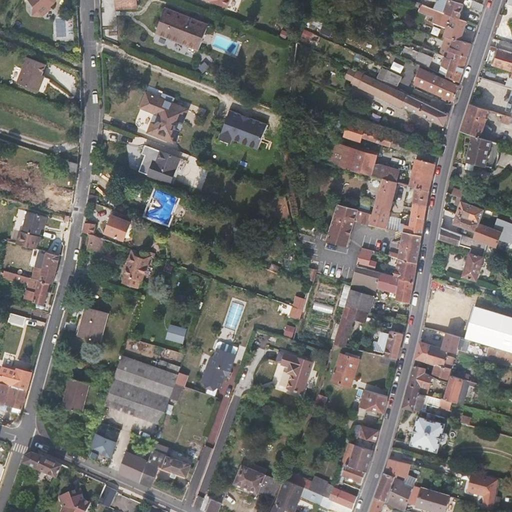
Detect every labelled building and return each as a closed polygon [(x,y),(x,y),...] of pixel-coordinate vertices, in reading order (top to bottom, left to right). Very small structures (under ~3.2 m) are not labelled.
[(28,0),(33,5),(32,14),(32,16),(43,17),(52,8),(51,6),(55,3),(56,0),(28,0)] [(138,9),(138,4),(137,0),(115,0),(115,5),(116,10),(138,9)] [(462,12),(465,4),(463,4),(452,0),(435,0),(437,1),(434,9),(437,10),(445,12),(446,14),(459,19),(462,12)] [(465,0),(452,0),(463,4),(465,4),(480,11),(483,5),(477,3),(472,0),(470,0),(468,0),(469,1),(465,0)] [(437,10),(434,9),(429,7),(421,5),(419,12),(434,17),(437,10)] [(199,50),(209,24),(166,8),(156,34),(199,50)] [(467,22),(459,19),(446,14),(445,12),(437,10),(434,17),(428,34),(442,39),(443,36),(445,37),(457,40),(461,41),(464,32),(467,22)] [(320,20),(305,13),(303,20),(317,27),(320,20)] [(330,37),(335,27),(324,22),(320,33),(330,37)] [(286,39),(289,32),(282,30),(280,37),(286,39)] [(469,51),(471,44),(461,41),(457,40),(445,37),(439,54),(452,58),(454,59),(456,54),(467,57),(469,51)] [(432,58),(405,46),(400,56),(401,56),(428,67),(432,58)] [(511,52),(499,48),(493,65),(511,71),(511,77),(509,86),(511,86),(511,52)] [(463,70),(467,57),(456,54),(454,59),(452,58),(452,59),(444,56),(441,65),(448,70),(446,76),(447,76),(459,82),(463,70)] [(42,84),(45,76),(43,75),(47,65),(27,57),(17,82),(39,91),(42,84)] [(436,94),(441,77),(420,67),(414,84),(436,94)] [(396,89),(402,76),(383,68),(377,80),(396,89)] [(449,115),(408,95),(396,89),(377,80),(365,74),(364,75),(357,72),(351,83),(402,107),(402,106),(445,126),(447,120),(449,115)] [(454,102),(460,85),(459,84),(441,77),(436,94),(444,97),(453,101),(454,102)] [(188,109),(173,104),(175,98),(162,93),(160,98),(146,93),(143,100),(141,107),(156,113),(148,132),(175,143),(188,109)] [(492,128),(485,126),(489,114),(499,117),(498,120),(508,124),(510,117),(491,110),(470,104),(466,117),(462,131),(473,135),(481,137),(489,140),(492,128)] [(268,126),(230,111),(220,140),(231,144),(233,139),(259,149),(268,126)] [(363,138),(390,147),(400,150),(403,141),(348,123),(343,137),(361,143),(363,138)] [(481,137),(473,135),(470,149),(467,161),(468,161),(467,165),(468,166),(472,167),(474,167),(475,163),(496,168),(502,144),(489,140),(481,137)] [(372,176),(378,155),(333,141),(327,163),(335,165),(335,166),(372,176)] [(170,184),(181,158),(144,144),(141,153),(144,154),(141,163),(137,172),(170,184)] [(430,190),(436,164),(426,161),(416,159),(410,186),(416,188),(430,191),(430,190)] [(77,174),(78,164),(69,161),(66,171),(77,174)] [(397,183),(401,170),(379,163),(375,177),(381,179),(383,179),(384,179),(397,183)] [(409,187),(410,177),(400,175),(398,185),(409,187)] [(393,202),(397,183),(384,179),(373,213),(370,224),(387,228),(386,229),(389,230),(399,232),(401,224),(401,219),(389,217),(393,202)] [(454,188),(448,186),(447,193),(458,197),(463,198),(470,201),(472,195),(454,188)] [(416,188),(413,207),(412,215),(410,225),(401,224),(399,232),(403,232),(422,236),(430,191),(416,188)] [(168,224),(178,198),(157,190),(152,203),(147,216),(168,224)] [(97,203),(99,196),(90,194),(89,200),(95,203),(95,202),(97,203)] [(455,204),(460,206),(457,214),(479,223),(484,209),(462,201),(463,198),(458,197),(457,200),(455,204)] [(370,224),(373,213),(338,204),(330,231),(327,240),(347,247),(355,221),(370,226),(370,225),(370,224)] [(46,223),(47,217),(28,211),(22,231),(39,236),(41,229),(44,229),(46,223)] [(511,234),(494,228),(479,223),(457,214),(456,219),(454,224),(477,232),(486,236),(488,232),(492,234),(494,230),(511,237),(511,234)] [(125,238),(131,222),(112,215),(109,224),(105,233),(119,239),(120,236),(125,238)] [(511,234),(511,217),(509,222),(498,218),(494,228),(511,234)] [(326,229),(328,223),(320,220),(317,226),(326,229)] [(96,225),(85,223),(83,232),(88,234),(93,236),(96,225)] [(488,244),(441,227),(439,239),(471,248),(470,252),(466,265),(463,277),(477,281),(488,244)] [(420,249),(422,236),(403,232),(402,239),(402,242),(399,241),(397,248),(400,249),(400,254),(390,251),(389,255),(397,257),(398,258),(399,258),(417,263),(420,249)] [(103,253),(105,240),(93,236),(88,234),(86,241),(84,248),(103,253)] [(370,260),(372,251),(362,248),(357,266),(374,270),(376,262),(370,260)] [(142,281),(151,256),(133,250),(124,275),(125,276),(123,282),(138,287),(140,281),(142,281)] [(53,284),(60,255),(47,252),(43,268),(35,266),(32,278),(51,283),(53,284)] [(416,272),(417,263),(399,258),(398,258),(397,257),(394,268),(397,269),(395,276),(414,281),(416,272)] [(369,312),(370,313),(377,314),(379,308),(372,307),(377,289),(398,294),(396,300),(403,302),(410,303),(414,281),(395,276),(374,270),(357,266),(350,290),(348,299),(346,306),(358,309),(369,312)] [(316,274),(317,270),(308,268),(310,275),(312,281),(314,283),(316,274)] [(5,270),(4,272),(1,272),(0,275),(3,276),(2,279),(28,285),(24,298),(45,304),(48,293),(51,283),(32,278),(5,270)] [(446,291),(448,284),(432,279),(432,280),(431,286),(446,291)] [(348,299),(350,290),(344,288),(339,306),(345,307),(345,306),(346,306),(348,299)] [(303,309),(306,299),(296,296),(293,306),(303,310),(303,309)] [(300,320),(303,310),(293,306),(290,316),(300,320)] [(346,347),(354,320),(366,323),(369,312),(358,309),(346,306),(345,306),(345,307),(334,344),(346,347)] [(75,336),(80,337),(101,342),(109,313),(85,307),(83,314),(81,322),(79,322),(75,336)] [(511,351),(511,318),(475,307),(471,322),(466,336),(467,337),(511,351)] [(405,323),(407,316),(398,313),(396,320),(405,323)] [(24,325),(26,318),(13,315),(11,321),(24,325)] [(184,342),(188,329),(172,325),(169,337),(184,342)] [(271,333),(258,329),(252,344),(265,349),(271,333)] [(398,360),(404,334),(397,332),(391,330),(390,334),(381,332),(378,342),(374,341),(372,350),(385,353),(384,356),(397,360),(398,360)] [(420,343),(434,346),(441,349),(456,353),(457,353),(458,349),(465,351),(468,339),(446,333),(439,331),(435,345),(428,343),(421,341),(420,343)] [(231,372),(236,355),(238,355),(241,347),(220,341),(218,348),(217,348),(214,358),(208,363),(202,382),(211,385),(221,389),(225,376),(227,371),(227,370),(231,372)] [(434,346),(420,343),(416,359),(429,363),(434,346)] [(441,349),(434,346),(429,363),(432,364),(436,365),(433,374),(440,376),(440,377),(449,380),(456,353),(441,349)] [(511,352),(490,347),(487,355),(511,362),(511,352)] [(303,394),(313,362),(298,356),(286,352),(282,365),(290,368),(288,373),(292,374),(288,389),(295,391),(303,394)] [(355,373),(360,359),(342,354),(333,381),(351,387),(355,373)] [(176,383),(179,376),(122,356),(117,371),(106,404),(134,414),(162,424),(171,398),(176,383)] [(2,364),(1,367),(0,372),(0,382),(27,390),(32,372),(24,369),(17,367),(16,368),(2,364)] [(402,411),(415,414),(419,395),(428,397),(433,378),(425,376),(426,370),(412,367),(402,411)] [(458,372),(457,377),(464,379),(469,381),(477,383),(478,380),(477,380),(477,377),(458,372)] [(486,385),(482,384),(477,383),(469,381),(464,379),(457,377),(452,376),(449,388),(445,400),(458,403),(458,402),(463,404),(468,386),(481,390),(482,387),(486,388),(486,385)] [(68,387),(65,396),(62,408),(82,413),(90,383),(70,378),(68,387)] [(25,398),(27,390),(0,382),(0,403),(5,405),(5,404),(7,405),(6,407),(7,409),(8,410),(9,411),(10,411),(11,412),(12,412),(12,413),(20,415),(22,410),(22,406),(25,398)] [(179,401),(184,386),(176,383),(171,398),(179,401)] [(216,397),(218,392),(209,388),(207,394),(216,397)] [(365,390),(360,406),(358,414),(357,415),(365,417),(368,409),(376,411),(384,413),(388,396),(365,390)] [(324,408),(328,397),(319,394),(315,404),(323,407),(324,407),(324,408)] [(442,433),(445,424),(434,421),(435,416),(428,414),(427,419),(419,417),(415,430),(411,444),(438,451),(440,442),(444,443),(446,442),(447,436),(446,434),(442,433)] [(378,436),(379,430),(364,426),(359,425),(356,425),(352,436),(358,437),(358,436),(376,442),(378,436)] [(109,468),(118,439),(97,430),(89,456),(88,458),(109,468)] [(148,461),(155,443),(149,441),(147,448),(146,453),(145,459),(136,455),(128,452),(120,473),(140,483),(148,462),(148,461)] [(153,449),(168,455),(171,448),(155,442),(153,449)] [(349,464),(356,445),(350,443),(342,465),(345,466),(346,463),(349,464)] [(370,460),(373,450),(356,445),(349,464),(367,471),(370,460)] [(146,453),(138,450),(136,455),(145,459),(146,453)] [(192,465),(153,451),(149,461),(148,462),(140,483),(152,488),(155,477),(159,466),(188,477),(192,465)] [(24,459),(22,465),(55,480),(61,468),(41,459),(35,458),(29,456),(24,459)] [(387,465),(385,472),(404,477),(409,463),(389,458),(387,465)] [(266,474),(268,469),(245,459),(243,465),(235,484),(258,493),(259,493),(274,499),(282,481),(266,474)] [(363,482),(367,471),(349,464),(346,463),(345,466),(342,465),(330,498),(333,500),(354,508),(358,497),(337,489),(339,483),(343,485),(344,483),(342,483),(345,475),(354,479),(363,482)] [(385,501),(386,502),(392,486),(395,477),(396,476),(385,472),(376,498),(385,501)] [(483,508),(493,511),(494,511),(496,497),(499,479),(480,474),(472,472),(470,482),(467,491),(485,496),(483,508)] [(405,511),(417,479),(408,475),(405,481),(406,482),(395,477),(392,486),(386,502),(405,511)] [(301,495),(330,509),(333,500),(330,498),(303,487),(285,480),(275,505),(285,509),(292,511),(294,511),(301,495)] [(116,492),(107,487),(99,503),(109,507),(116,492)] [(436,511),(445,511),(450,496),(434,491),(422,487),(416,506),(436,511)] [(76,493),(74,494),(58,500),(62,510),(60,511),(86,511),(89,505),(83,503),(79,492),(76,493)] [(381,511),(382,509),(385,501),(376,498),(370,511),(369,511),(381,511)] [(218,511),(219,510),(222,503),(210,499),(205,511),(218,511)] [(338,511),(352,511),(354,508),(333,500),(330,509),(338,511)]
